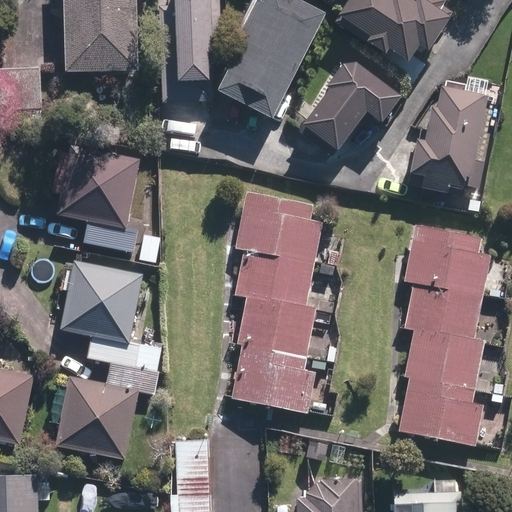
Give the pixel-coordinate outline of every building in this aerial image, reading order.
[(53,0),(58,80),(131,76),(127,0),(53,0)] [(161,0),(163,10),(154,11),(159,108),(204,105),(201,59),(206,59),(206,51),(218,50),(215,0),(161,0)] [(317,21),(276,0),(257,0),(253,9),(247,6),(226,48),(232,51),(207,100),(262,128),(317,21)] [(381,0),(381,1),(378,0),(343,0),(327,26),(359,46),(356,51),(375,62),(378,58),(398,70),(409,52),(419,59),(447,14),(440,10),(443,5),(435,0),(401,0),(401,1),(400,0),(391,0),(381,0)] [(319,96),(292,132),(328,158),(357,119),(372,130),(388,109),(392,103),(345,70),(332,72),(317,94),(319,96)] [(42,71),(0,71),(0,110),(42,111),(42,71)] [(478,103),(431,93),(426,115),(422,114),(415,148),(407,146),(400,181),(414,184),(412,193),(439,199),(441,193),(452,196),(455,183),(461,185),(478,103)] [(124,232),(139,161),(58,144),(47,197),(56,199),(51,220),(83,227),(79,247),(129,257),(134,234),(124,232)] [(308,207),(242,194),(230,254),(238,255),(230,297),(242,300),(232,348),(238,349),(227,404),(302,419),(311,376),(300,373),(312,312),(301,310),(318,225),(305,223),(308,207)] [(478,240),(411,227),(399,286),(410,289),(401,331),(408,333),(398,381),(403,381),(393,436),(471,451),(479,410),(467,407),(480,343),(469,341),(485,260),(475,258),(478,240)] [(158,236),(138,234),(135,268),(154,270),(158,236)] [(54,334),(88,342),(84,362),(106,367),(102,389),(63,381),(48,448),(120,463),(135,397),(150,400),(160,351),(125,344),(139,281),(69,266),(54,334)] [(0,446),(15,449),(30,381),(0,374),(0,446)] [(208,511),(205,441),(171,442),(173,511),(208,511)] [(342,448),(303,443),(300,462),(340,467),(342,448)] [(0,476),(0,511),(34,511),(32,475),(0,476)] [(296,505),(286,505),(286,511),(349,511),(349,485),(307,486),(295,500),(296,505)] [(457,511),(457,494),(387,497),(387,511),(457,511)]
